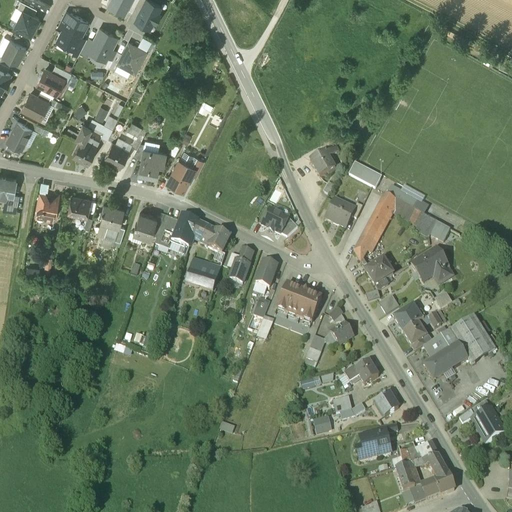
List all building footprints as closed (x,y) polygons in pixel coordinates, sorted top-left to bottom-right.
[(131,0),(109,0),(107,4),(125,13),(126,10),(131,0)] [(135,6),(138,0),(131,0),(126,10),(132,13),(135,6)] [(138,0),(135,6),(141,9),(145,0),(138,0)] [(148,0),(145,0),(141,9),(136,21),(149,27),(153,20),(156,22),(159,15),(157,13),(160,6),(148,0)] [(37,9),(21,1),(17,8),(23,10),(34,15),(37,9)] [(34,15),(23,10),(15,26),(31,34),(39,18),(34,15)] [(59,25),(64,27),(71,13),(67,11),(59,25)] [(88,22),(71,13),(64,27),(57,41),(74,49),(81,36),(88,22)] [(93,40),(88,51),(89,52),(105,61),(108,56),(113,59),(117,51),(112,48),(117,37),(100,28),(93,40)] [(80,52),(87,39),(81,36),(74,49),(73,52),(78,55),(80,52)] [(88,51),(93,40),(88,37),(87,39),(80,52),(87,55),(89,52),(88,51)] [(11,40),(2,57),(12,62),(17,64),(26,48),(11,40)] [(128,43),(117,64),(135,73),(146,51),(128,43)] [(123,54),(117,51),(109,68),(114,70),(123,54)] [(2,57),(0,55),(0,62),(9,67),(12,62),(2,57)] [(160,69),(173,76),(178,66),(168,61),(169,59),(166,57),(160,69)] [(0,69),(6,73),(9,67),(0,62),(0,69)] [(71,73),(55,65),(51,72),(63,79),(67,81),(71,73)] [(0,69),(0,91),(1,92),(4,86),(6,87),(9,81),(8,80),(10,75),(6,73),(0,69)] [(51,72),(45,69),(38,84),(56,93),(56,92),(60,94),(64,86),(61,84),(63,79),(51,72)] [(177,77),(174,84),(181,87),(184,80),(177,77)] [(56,100),(40,92),(37,97),(48,103),(53,105),(56,100)] [(37,97),(30,94),(22,109),(40,118),(48,103),(37,97)] [(87,112),(82,106),(74,112),(79,118),(87,112)] [(107,111),(101,107),(95,118),(102,121),(107,111)] [(109,116),(104,126),(107,127),(112,130),(117,120),(109,116)] [(139,131),(137,136),(142,139),(150,122),(145,119),(144,122),(144,121),(141,127),(139,131)] [(44,129),(27,121),(25,126),(32,130),(41,134),(44,129)] [(25,126),(17,122),(6,143),(9,144),(21,150),(32,130),(25,126)] [(104,126),(97,122),(94,128),(104,133),(107,127),(104,126)] [(132,122),(129,126),(139,131),(141,127),(132,122)] [(76,139),(80,141),(81,140),(86,142),(92,129),(83,124),(76,139)] [(137,136),(139,131),(129,126),(126,132),(135,137),(136,136),(137,136)] [(104,133),(101,137),(107,140),(112,130),(107,127),(104,133)] [(132,144),(131,146),(137,149),(140,142),(142,139),(137,136),(136,136),(135,137),(132,144)] [(115,144),(128,151),(131,146),(132,144),(118,137),(115,144)] [(86,142),(81,140),(80,141),(72,156),(88,164),(96,148),(86,142)] [(137,149),(133,156),(141,159),(143,148),(144,143),(140,142),(137,149)] [(115,144),(112,143),(105,158),(115,163),(113,165),(120,168),(129,151),(128,151),(115,144)] [(21,150),(9,144),(6,149),(18,155),(21,150)] [(166,152),(143,148),(141,159),(138,175),(156,179),(159,164),(164,165),(166,152)] [(336,150),(309,163),(318,181),(334,173),(328,160),(338,154),(336,150)] [(197,157),(192,167),(194,168),(191,175),(196,178),(204,161),(197,157)] [(179,160),(176,166),(174,167),(175,170),(174,170),(170,178),(177,182),(175,186),(183,190),(191,175),(194,168),(192,167),(179,160)] [(374,189),(380,178),(354,164),(348,175),(374,189)] [(16,181),(0,177),(0,196),(2,197),(5,198),(6,199),(8,195),(13,196),(13,195),(16,181)] [(334,188),(328,184),(322,194),(329,197),(334,188)] [(386,197),(423,217),(428,208),(391,188),(386,197)] [(46,195),(40,194),(36,211),(37,211),(36,218),(43,206),(45,200),(46,195)] [(13,196),(8,195),(6,199),(5,198),(3,211),(15,213),(19,197),(13,195),(13,196)] [(380,206),(375,214),(374,215),(375,215),(372,220),(371,220),(371,221),(368,227),(368,228),(365,233),(372,237),(372,238),(377,241),(391,214),(422,232),(421,235),(428,239),(430,236),(436,225),(402,205),(386,197),(385,196),(384,197),(380,205),(380,206)] [(45,200),(43,206),(36,218),(40,222),(43,219),(53,221),(54,216),(56,216),(58,203),(55,198),(51,201),(45,200)] [(90,202),(71,198),(68,214),(87,218),(90,202)] [(354,211),(335,202),(325,221),(345,231),(352,218),(355,212),(354,211)] [(115,209),(103,206),(101,213),(103,214),(101,222),(109,224),(105,238),(115,241),(119,227),(124,209),(115,207),(115,209)] [(363,208),(357,206),(354,211),(355,212),(352,218),(357,221),(363,208)] [(273,211),(270,211),(269,211),(268,213),(266,214),(264,217),(265,219),(261,227),(268,230),(267,231),(273,234),(274,233),(281,236),(289,221),(278,215),(277,213),(273,211)] [(156,219),(140,214),(136,224),(135,226),(136,227),(133,234),(150,239),(151,238),(157,240),(161,230),(154,228),(157,220),(156,219)] [(165,218),(158,216),(156,219),(157,220),(154,228),(161,230),(162,228),(165,218)] [(93,219),(87,218),(83,229),(89,231),(93,219)] [(176,234),(162,228),(157,240),(155,244),(170,250),(172,244),(186,249),(189,250),(192,241),(199,224),(182,218),(179,224),(176,234)] [(179,224),(165,218),(162,228),(176,234),(179,224)] [(297,229),(289,221),(281,236),(287,239),(297,229)] [(216,234),(199,224),(192,241),(224,257),(230,240),(216,233),(216,234)] [(450,232),(436,225),(430,236),(444,244),(450,232)] [(125,229),(119,227),(115,241),(113,246),(119,247),(125,229)] [(364,234),(361,240),(361,241),(358,246),(357,247),(354,253),(353,254),(354,255),(360,264),(360,265),(361,265),(362,265),(361,264),(367,254),(365,251),(366,247),(372,250),(377,241),(372,238),(372,237),(365,233),(364,234)] [(113,246),(115,241),(105,238),(103,237),(100,246),(112,249),(113,246)] [(186,249),(172,244),(170,250),(184,255),(186,249)] [(241,259),(239,263),(236,262),(233,271),(229,282),(242,286),(249,267),(249,266),(253,254),(244,251),(241,259)] [(439,261),(434,252),(411,266),(423,286),(435,279),(440,287),(450,281),(445,273),(446,272),(446,271),(447,269),(446,268),(445,266),(443,266),(441,266),(438,261),(439,261)] [(232,256),(227,269),(233,271),(236,262),(239,263),(241,259),(232,256)] [(221,268),(193,260),(189,273),(217,282),(221,268)] [(277,267),(264,262),(256,285),(269,290),(277,267)] [(383,262),(365,273),(369,279),(368,279),(371,283),(375,289),(375,288),(378,293),(388,287),(385,282),(393,277),(393,276),(395,275),(391,270),(389,271),(383,262)] [(217,282),(189,273),(185,285),(213,294),(217,282)] [(322,301),(287,286),(278,309),(285,312),(284,315),(304,323),(304,322),(310,324),(310,325),(311,326),(322,301)] [(377,293),(365,296),(368,304),(380,300),(377,293)] [(446,294),(441,298),(448,308),(452,305),(446,294)] [(392,298),(379,306),(386,317),(399,309),(392,298)] [(448,308),(441,298),(435,301),(441,312),(448,308)] [(270,304),(259,300),(253,317),(263,320),(270,304)] [(413,307),(394,320),(399,328),(401,327),(405,334),(426,321),(421,314),(418,316),(413,307)] [(337,310),(329,318),(334,323),(342,315),(337,310)] [(440,312),(434,316),(441,327),(446,323),(440,312)] [(434,316),(428,320),(431,323),(435,330),(441,327),(434,316)] [(430,344),(423,349),(431,362),(458,346),(468,362),(471,368),(496,352),(495,350),(488,339),(485,335),(479,326),(474,317),(430,344)] [(264,319),(258,334),(266,337),(272,322),(264,319)] [(405,334),(404,335),(412,348),(426,339),(420,329),(431,323),(428,320),(426,321),(405,334)] [(484,323),(479,326),(485,335),(490,331),(484,323)] [(345,325),(338,330),(337,329),(330,334),(338,346),(344,342),(345,344),(353,339),(345,325)] [(492,337),(488,339),(495,350),(498,348),(492,337)] [(315,338),(310,350),(321,354),(326,342),(315,338)] [(426,339),(412,348),(415,354),(423,349),(430,344),(426,339)] [(458,346),(431,362),(423,367),(434,384),(468,362),(458,346)] [(321,354),(310,350),(306,360),(317,364),(321,354)] [(356,371),(355,372),(361,381),(365,387),(378,378),(369,363),(356,371)] [(352,388),(361,381),(355,372),(356,371),(355,370),(344,376),(352,388)] [(302,383),(303,391),(316,388),(313,381),(302,383)] [(385,397),(382,399),(383,399),(375,404),(385,419),(398,410),(389,395),(385,398),(385,397)] [(335,415),(352,412),(349,399),(332,403),(335,415)] [(476,408),(471,412),(474,418),(478,416),(477,415),(479,415),(490,409),(486,401),(476,408)] [(352,412),(351,412),(355,418),(365,411),(361,406),(352,412)] [(494,423),(488,411),(491,409),(490,409),(479,415),(477,415),(478,416),(474,418),(471,420),(478,433),(482,431),(489,442),(485,445),(486,445),(505,434),(497,421),(494,423)] [(342,422),(355,418),(351,412),(340,415),(342,422)] [(471,412),(459,420),(462,425),(471,420),(474,418),(471,412)] [(327,418),(313,421),(316,435),(330,432),(327,418)] [(225,421),(221,430),(229,434),(233,424),(225,421)] [(396,426),(378,429),(380,436),(386,434),(386,435),(398,433),(396,426)] [(380,436),(375,437),(375,436),(361,439),(362,448),(364,452),(366,452),(368,461),(391,455),(386,435),(386,434),(380,436)] [(431,446),(415,451),(417,455),(408,459),(409,465),(414,464),(438,458),(431,446)] [(362,448),(356,449),(359,463),(368,461),(366,452),(364,452),(362,448)] [(408,459),(406,452),(402,453),(402,451),(399,451),(401,459),(403,467),(407,466),(409,465),(408,459)] [(445,471),(438,458),(414,464),(415,469),(416,469),(425,467),(426,468),(429,467),(434,475),(436,474),(445,471)] [(401,459),(393,461),(395,469),(403,467),(401,459)] [(417,472),(416,469),(415,469),(414,464),(409,465),(407,466),(410,475),(417,472)] [(410,475),(407,466),(403,467),(395,469),(403,492),(415,487),(413,483),(410,475)] [(445,471),(436,474),(438,480),(421,487),(426,501),(446,493),(447,494),(454,492),(448,477),(445,471)] [(420,481),(417,472),(410,475),(413,483),(420,481)] [(421,487),(410,491),(415,505),(426,501),(421,487)] [(406,505),(414,503),(410,491),(402,494),(406,505)] [(378,511),(376,503),(356,510),(356,511),(378,511)]
